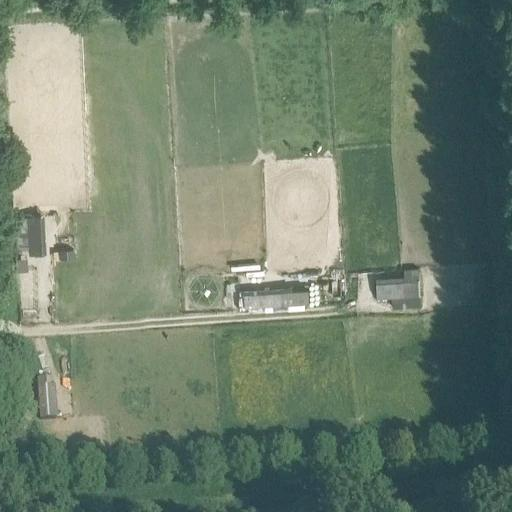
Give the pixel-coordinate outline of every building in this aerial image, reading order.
[(28,216),(30,254),(42,253),(40,216),(28,216)] [(382,281),(383,297),(391,296),(419,295),(418,279),(382,281)] [(243,293),(244,306),(281,304),(280,290),(243,293)] [(419,295),(391,296),(392,308),(420,306),(419,295)] [(52,419),(49,379),(37,380),(40,420),(52,419)]
